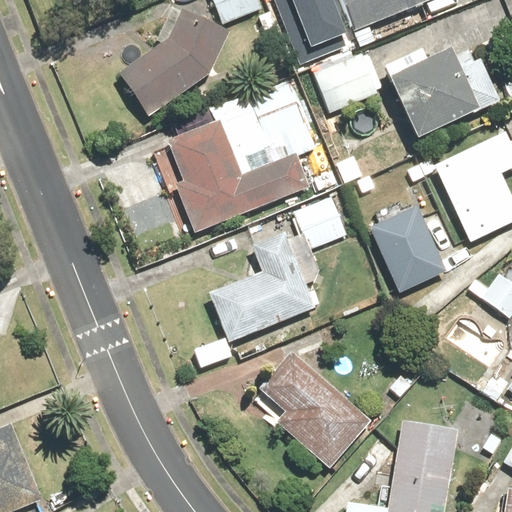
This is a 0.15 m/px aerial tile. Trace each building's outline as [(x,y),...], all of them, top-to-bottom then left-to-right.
[(278,0),(300,58),(349,40),(333,0),(278,0)] [(343,0),(355,29),(427,0),(343,0)] [(114,77),(143,118),(205,75),(224,34),(178,13),(165,42),(114,77)] [(444,53),(381,82),(410,145),(498,105),(477,60),(452,71),(444,53)] [(214,123),(163,143),(179,185),(169,189),(189,237),(308,190),(294,156),(237,178),(214,123)] [(511,157),(501,135),(431,170),(468,243),(511,220),(511,208),(496,177),(511,169),(511,157)] [(334,197),(295,215),(313,257),(353,239),(334,197)] [(413,209),(366,230),(396,297),(443,276),(413,209)] [(257,275),(203,297),(224,347),(313,310),(281,233),(246,247),(257,275)] [(367,425),(286,356),(254,393),(279,415),(271,424),(327,472),(367,425)] [(440,511),(453,432),(398,424),(384,511),(440,511)] [(0,511),(15,511),(39,503),(8,427),(0,429),(0,511)] [(511,511),(511,494),(501,493),(498,511),(511,511)]
